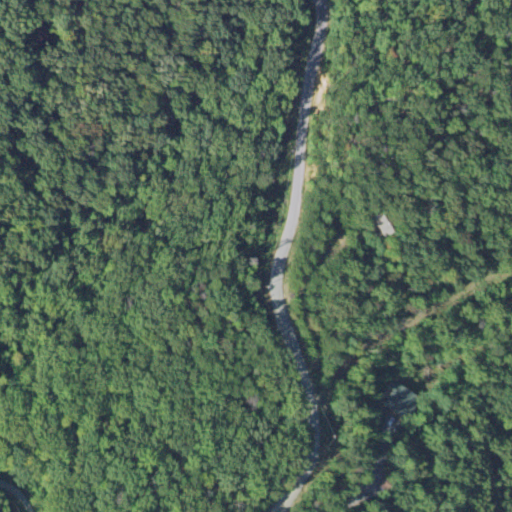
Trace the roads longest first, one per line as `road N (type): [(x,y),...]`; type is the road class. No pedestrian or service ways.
road 1 (residential): [(268,511),(309,440),(301,383),(272,302),(273,252),(297,197),(319,50),(316,0)]
road 2 (residential): [(301,383),(432,290)]
